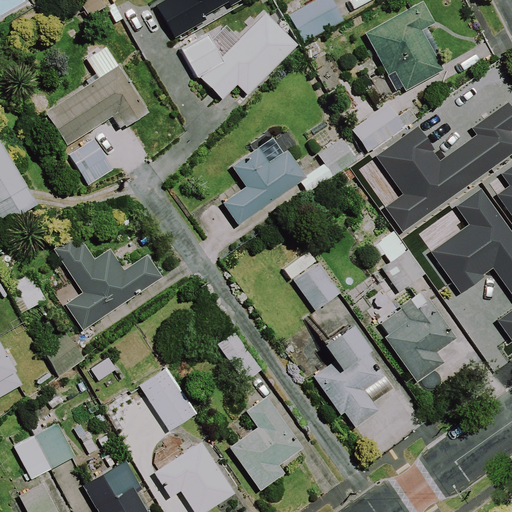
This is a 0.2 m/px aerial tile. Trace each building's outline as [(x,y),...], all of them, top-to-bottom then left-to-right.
[(100,10),(94,0),(78,0),(74,3),(84,20),(100,10)] [(166,0),(152,9),(171,41),(202,23),(199,19),(224,5),(226,10),(242,0),(166,0)] [(340,22),(326,0),(316,0),(284,18),(300,45),(340,22)] [(430,27),(418,5),(361,37),(384,79),(390,76),(401,94),(440,73),(418,34),(430,27)] [(126,32),(111,6),(104,9),(113,25),(111,25),(117,37),(126,32)] [(219,67),(201,77),(196,82),(218,103),(233,88),(243,98),(293,48),(261,17),(216,62),(219,67)] [(192,82),(201,77),(219,67),(216,62),(202,38),(175,53),(192,82)] [(143,117),(101,50),(82,62),(94,81),(39,116),(61,150),(108,120),(115,131),(119,129),(121,131),(143,117)] [(501,128),(477,94),(455,108),(452,103),(419,125),(446,165),(501,128)] [(384,107),(348,133),(364,156),(414,122),(406,111),(393,120),(384,107)] [(354,164),(338,141),(314,157),(331,180),(354,164)] [(109,172),(90,142),(65,158),(85,188),(109,172)] [(0,223),(31,204),(0,151),(0,223)] [(264,166),(254,151),(226,170),(240,190),(217,207),(233,229),(302,181),(282,154),(264,166)] [(454,200),(427,162),(405,177),(432,216),(454,200)] [(511,168),(473,196),(511,251),(511,168)] [(495,270),(471,235),(466,238),(457,225),(426,247),(459,295),(449,302),(465,324),(511,290),(511,269),(507,262),(495,270)] [(367,251),(375,261),(381,257),(386,265),(378,271),(395,295),(422,276),(391,233),(367,251)] [(89,262),(77,245),(71,249),(65,240),(48,252),(77,296),(60,308),(78,335),(158,281),(143,258),(119,274),(104,252),(89,262)] [(336,295),(314,265),(289,283),(311,313),(336,295)] [(42,303),(27,276),(9,286),(24,313),(42,303)] [(396,313),(376,327),(383,338),(379,341),(411,386),(440,366),(433,356),(452,342),(425,303),(421,306),(414,296),(394,310),(396,313)] [(381,379),(346,331),(315,353),(326,368),(308,380),(336,419),(340,416),(350,431),(374,414),(360,394),(381,379)] [(258,372),(230,335),(213,348),(241,385),(258,372)] [(60,336),(36,353),(55,380),(79,363),(60,336)] [(111,372),(104,361),(87,372),(95,384),(111,372)] [(0,398),(17,388),(9,375),(6,376),(0,365),(0,398)] [(191,417),(160,371),(134,389),(165,435),(191,417)] [(59,403),(52,392),(41,399),(47,407),(49,410),(59,403)] [(298,452),(262,401),(241,415),(252,431),(224,451),(255,494),(279,477),(274,469),(298,452)] [(71,460),(54,427),(10,450),(27,483),(71,460)] [(207,511),(229,498),(196,446),(149,477),(165,502),(175,495),(186,511),(207,511)] [(140,511),(131,496),(138,492),(122,464),(78,489),(90,511),(140,511)] [(50,511),(37,488),(14,500),(20,511),(50,511)]
